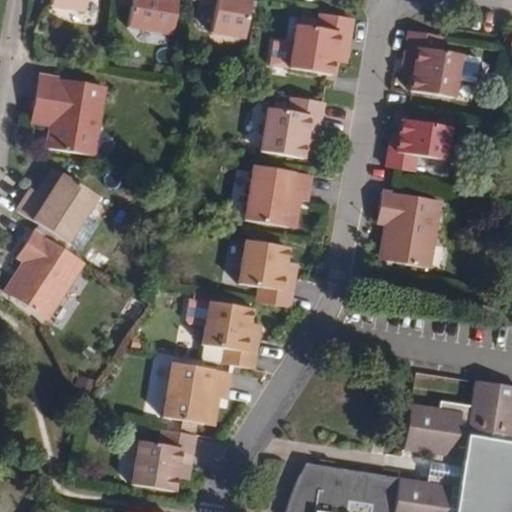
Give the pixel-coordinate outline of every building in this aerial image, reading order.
[(49,0),(49,9),(82,14),(83,0),(49,0)] [(115,0),(115,6),(129,8),(126,29),(169,35),(174,0),(115,0)] [(200,0),(200,4),(214,6),(210,35),(243,40),(248,0),(200,0)] [(349,23),(316,18),(314,32),(293,29),(287,72),(329,78),(331,64),(332,56),(344,57),(349,23)] [(440,41),(405,35),(400,70),(411,72),(410,80),(408,95),(451,102),(457,59),(437,55),(440,41)] [(332,56),(331,64),(342,66),(344,57),(332,56)] [(410,80),(411,72),(400,70),(398,78),(410,80)] [(102,89),(38,78),(33,114),(53,117),(51,126),(47,151),(91,157),(102,89)] [(321,105),(287,99),(284,113),(265,110),(258,154),(300,160),(302,146),(304,138),(315,140),(321,105)] [(51,126),(53,117),(33,114),(32,123),(51,126)] [(446,128),(398,121),(396,136),(389,135),(383,168),(410,172),(412,157),(441,161),(446,128)] [(304,138),(302,146),(314,147),(315,140),(304,138)] [(309,176),(252,168),(243,221),(281,227),(286,199),(295,200),(305,202),(309,176)] [(53,170),(38,193),(46,198),(60,175),(53,170)] [(94,196),(60,175),(46,198),(38,193),(29,188),(16,210),(65,242),(94,196)] [(436,205),(379,196),(374,226),(383,228),(388,228),(383,264),(425,271),(436,205)] [(291,229),(295,200),(286,199),(281,227),(291,229)] [(388,228),(383,228),(378,263),(383,264),(388,228)] [(82,265),(33,233),(16,259),(25,264),(29,267),(10,298),(46,321),(82,265)] [(284,249),(242,242),(235,287),(255,290),(254,304),(286,310),(292,273),(281,271),(282,263),(284,249)] [(293,264),(282,263),(281,271),(292,273),(293,264)] [(29,267),(25,264),(5,295),(10,298),(29,267)] [(250,310),(208,304),(201,347),(221,350),(219,365),(251,371),(258,334),(247,332),(248,323),(250,310)] [(259,325),(248,323),(247,332),(258,334),(259,325)] [(200,425),(205,396),(213,397),(224,399),(227,374),(170,365),(162,419),(200,425)] [(511,419),(509,419),(511,400),(511,392),(468,387),(465,412),(434,408),(432,415),(404,411),(398,456),(426,460),(422,487),(271,466),(264,480),(254,511),(501,511),(503,488),(509,468),(511,463),(511,419)] [(209,426),(213,397),(205,396),(200,425),(209,426)] [(192,436),(161,432),(159,446),(138,443),(131,487),(173,493),(175,480),(176,471),(186,472),(192,436)] [(186,472),(176,471),(175,480),(185,482),(186,472)]
